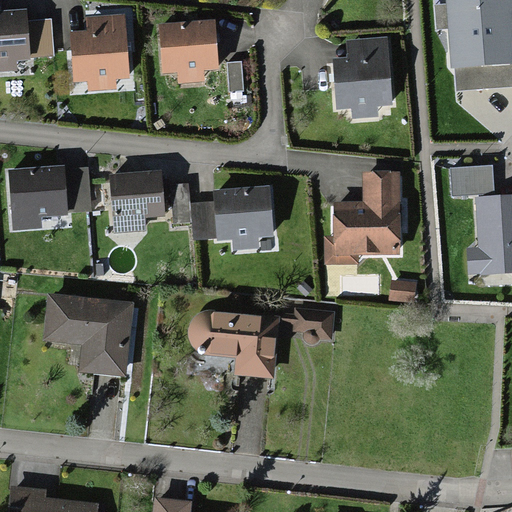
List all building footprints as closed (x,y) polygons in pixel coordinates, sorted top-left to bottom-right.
[(452,92),(511,87),(511,0),(446,0),(446,4),(435,4),(437,29),(447,28),(452,92)] [(23,17),(0,18),(0,64),(24,64),(23,17)] [(91,41),(70,41),(69,82),(121,82),(122,20),(91,19),(91,41)] [(205,22),(150,24),(152,56),(169,56),(177,70),(195,69),(194,51),(206,51),(205,22)] [(390,111),(386,38),(334,41),(337,114),(390,111)] [(236,47),(216,46),(218,76),(236,76),(236,47)] [(66,219),(64,164),(1,167),(4,236),(43,235),(42,220),(66,219)] [(491,167),(449,170),(452,197),(475,196),(494,195),(491,167)] [(158,220),(157,172),(98,173),(100,240),(144,239),(144,220),(158,220)] [(399,256),(399,177),(360,177),(360,209),(330,209),(330,256),(399,256)] [(273,246),(269,186),(211,189),(214,249),(273,246)] [(511,271),(511,193),(494,195),(475,196),(477,248),(466,249),(468,274),(511,271)] [(415,283),(391,280),(389,300),(413,303),(415,283)] [(130,310),(49,300),(45,337),(81,342),(78,369),(123,374),(130,310)] [(295,310),(295,313),(263,311),(263,315),(279,316),(279,323),(294,324),(294,332),(306,333),(305,341),(309,343),(313,344),(317,343),(321,340),(331,341),(333,313),(295,310)] [(263,315),(214,312),(204,311),(195,316),(189,321),(186,330),(187,339),(192,347),(198,354),(209,356),(238,359),(236,375),(273,378),(279,323),(279,316),(263,315)] [(6,504),(21,505),(20,511),(93,511),(94,504),(44,500),(45,487),(7,485),(6,504)] [(188,511),(190,499),(153,496),(151,511),(188,511)]
